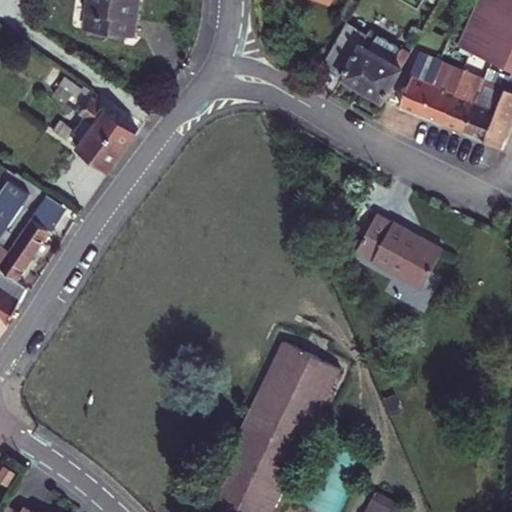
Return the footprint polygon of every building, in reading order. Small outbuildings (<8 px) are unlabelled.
[(90,0),(85,29),(128,36),(130,20),(135,21),(138,0),(90,0)] [(314,0),(331,10),(336,0),(314,0)] [(511,0),(484,0),(463,46),(511,68),(511,0)] [(139,21),(135,21),(130,20),(128,36),(136,39),(139,21)] [(326,64),(343,75),(386,101),(414,56),(374,31),(371,35),(352,24),(326,64)] [(402,107),(424,117),(446,64),(424,55),(410,90),(404,90),(407,95),(402,107)] [(446,64),(424,117),(445,125),(466,73),(466,72),(446,64)] [(445,125),(465,134),(471,120),(471,116),(473,116),(487,81),(466,72),(466,73),(445,125)] [(66,76),(60,85),(78,98),(84,88),(66,76)] [(471,120),(465,134),(486,143),(491,132),(498,129),(494,124),(509,91),(487,81),(473,116),(471,116),(471,120)] [(395,103),(402,107),(407,95),(404,90),(401,89),(395,103)] [(486,143),(503,149),(511,127),(511,92),(509,91),(494,124),(498,129),(491,132),(486,143)] [(79,112),(95,123),(126,146),(138,130),(92,96),(79,112)] [(60,119),(53,129),(79,148),(108,170),(126,146),(95,123),(85,137),(60,119)] [(0,237),(29,193),(9,179),(0,191),(0,237)] [(0,263),(19,279),(59,220),(56,218),(65,204),(49,192),(0,263)] [(441,250),(376,213),(354,250),(420,287),(441,250)] [(0,317),(9,324),(14,316),(28,289),(0,269),(0,317)] [(0,335),(9,324),(0,317),(0,335)] [(283,344),(204,506),(215,511),(269,511),(339,371),(283,344)] [(410,511),(414,505),(378,487),(365,511),(410,511)]
